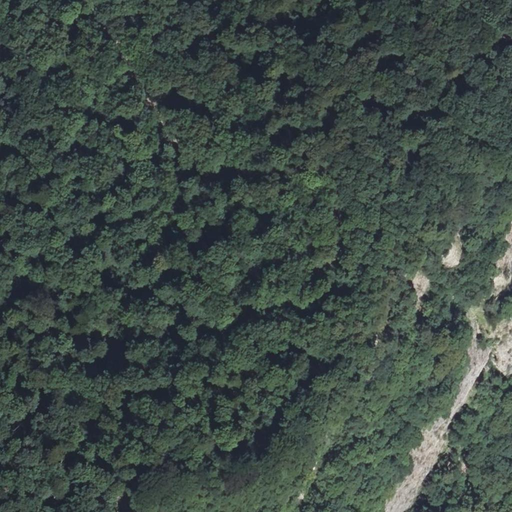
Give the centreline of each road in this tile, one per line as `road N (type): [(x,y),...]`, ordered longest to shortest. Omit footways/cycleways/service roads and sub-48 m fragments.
road 1 (track): [(94,0),(189,149),(222,165),(318,164),(343,190),(349,230),(333,267),(288,315),(200,345),(154,340)]
road 2 (track): [(154,340),(0,331)]
